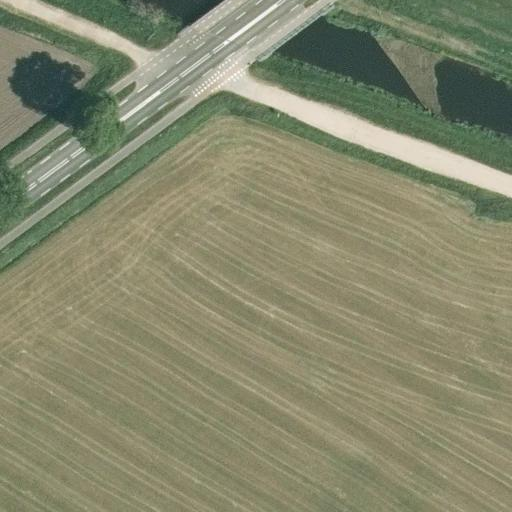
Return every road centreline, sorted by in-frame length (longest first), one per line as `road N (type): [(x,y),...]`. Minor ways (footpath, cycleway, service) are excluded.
road 1 (track): [(511,187),(9,0)]
road 2 (primary): [(0,209),(282,0)]
